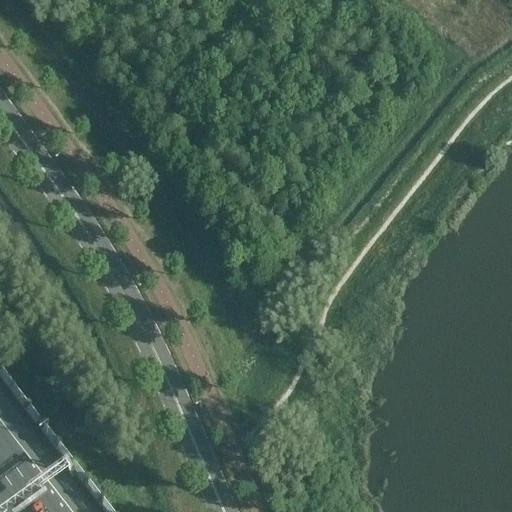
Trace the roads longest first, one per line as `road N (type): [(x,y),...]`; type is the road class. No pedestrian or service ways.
road 1 (unknown): [(268,511),(180,300),(0,32)]
road 2 (secondary): [(223,511),(113,274),(0,111)]
road 3 (track): [(0,318),(132,511)]
